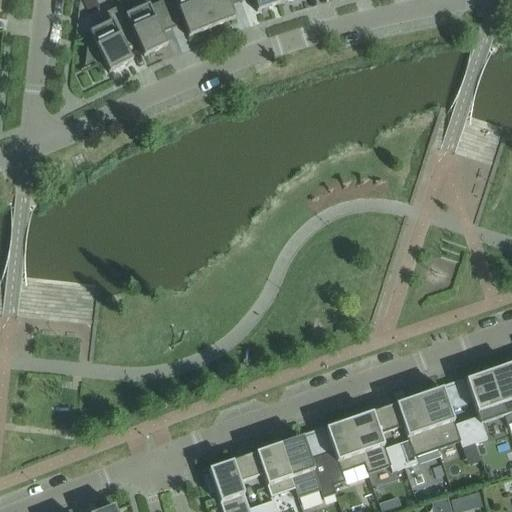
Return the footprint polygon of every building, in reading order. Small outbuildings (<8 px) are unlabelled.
[(160,34),(148,7),(144,0),(132,0),(120,6),(137,44),(136,44),(142,57),(166,47),(160,34)] [(182,25),(172,0),(164,0),(160,2),(171,29),(182,25)] [(172,0),(182,25),(187,38),(211,29),(199,0),(172,0)] [(229,7),(226,0),(199,0),(211,29),(234,20),(229,7)] [(251,0),(256,13),(279,5),(277,0),(251,0)] [(148,7),(160,34),(171,29),(160,2),(148,7)] [(110,22),(124,50),(125,49),(136,44),(137,44),(120,6),(105,13),(110,22)] [(125,49),(124,50),(110,22),(88,33),(91,39),(86,41),(83,67),(100,59),(107,73),(131,62),(125,49)] [(351,39),(352,48),(369,48),(369,38),(351,39)] [(511,365),(487,374),(503,417),(506,427),(511,424),(511,365)] [(503,417),(487,374),(464,382),(472,404),(476,418),(479,426),(503,417)] [(465,422),(453,426),(441,390),(417,398),(436,451),(458,443),(460,449),(473,445),(465,422)] [(436,451),(417,398),(382,410),(390,432),(402,428),(407,443),(395,447),(403,469),(416,465),(413,459),(436,451)] [(384,451),(379,436),(390,432),(382,410),(347,422),(363,466),(366,475),(388,468),(391,474),(403,469),(395,447),(384,451)] [(485,441),(481,429),(480,430),(479,426),(476,418),(465,422),(473,445),(485,441)] [(363,466),(347,422),(324,431),(332,454),(321,458),(331,488),(332,488),(344,483),(340,474),(363,466)] [(321,458),(309,462),(301,439),(278,447),(293,490),(296,500),(318,493),(321,500),(334,495),(332,488),(331,488),(321,458)] [(293,490),(278,447),(243,459),(250,481),(262,477),(269,499),(293,490)] [(250,481),(243,459),(207,471),(208,475),(203,477),(209,494),(214,492),(221,511),(261,511),(259,507),(248,511),(239,485),(250,481)] [(421,502),(438,498),(434,477),(417,480),(421,502)] [(463,498),(449,502),(452,511),(467,511),(463,498)] [(275,511),(272,502),(259,507),(261,511),(275,511)]
